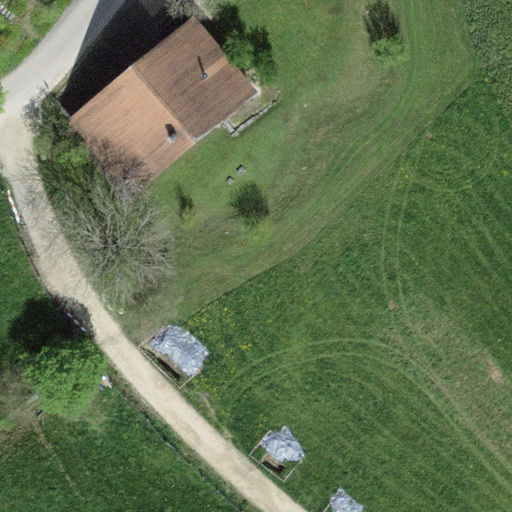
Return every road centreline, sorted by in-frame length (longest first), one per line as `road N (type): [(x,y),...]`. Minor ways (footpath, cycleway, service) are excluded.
road 1 (track): [(2,108),(61,273),(95,324),(282,511)]
road 2 (track): [(2,108),(104,0)]
